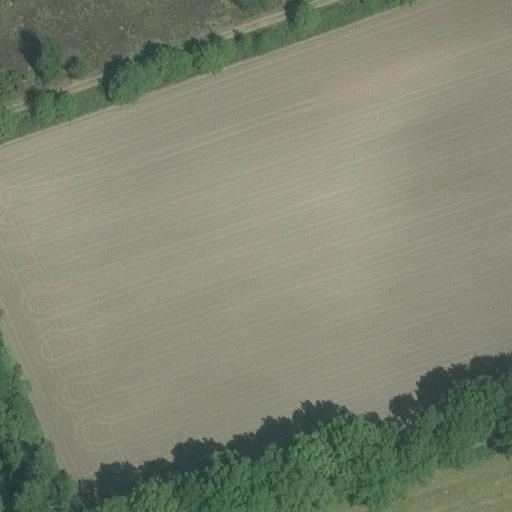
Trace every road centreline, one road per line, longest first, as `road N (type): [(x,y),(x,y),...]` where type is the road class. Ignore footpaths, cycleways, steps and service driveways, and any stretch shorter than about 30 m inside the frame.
road 1 (track): [(340,0),(0,116)]
road 2 (unclassified): [(253,511),(511,427)]
